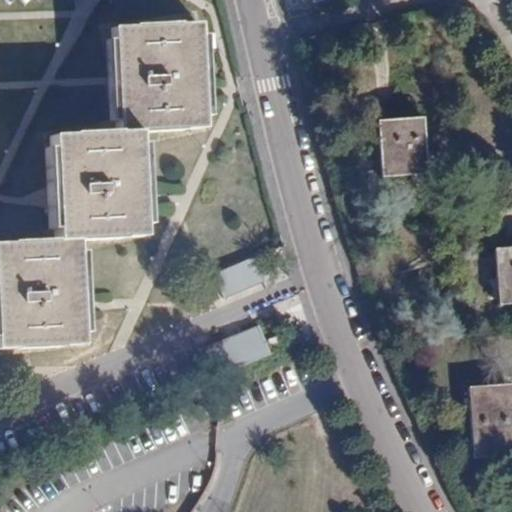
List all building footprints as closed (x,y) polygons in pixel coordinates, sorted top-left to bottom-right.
[(0,347),(11,347),(14,349),(61,347),(62,345),(80,344),(76,242),(119,240),(121,237),(139,236),(136,132),(180,131),(181,129),(200,128),(195,24),(109,29),(111,82),(114,133),(67,134),(66,136),(49,137),(51,192),(54,242),(8,242),(7,244),(0,244),(0,347)] [(422,117),(377,121),(382,176),(428,172),(422,117)] [(511,248),(494,250),(498,306),(511,305),(511,248)] [(212,271),(223,297),(261,281),(250,255),(212,271)] [(220,371),(266,354),(254,325),(209,343),(220,371)] [(511,381),(465,385),(471,458),(511,455),(511,381)]
